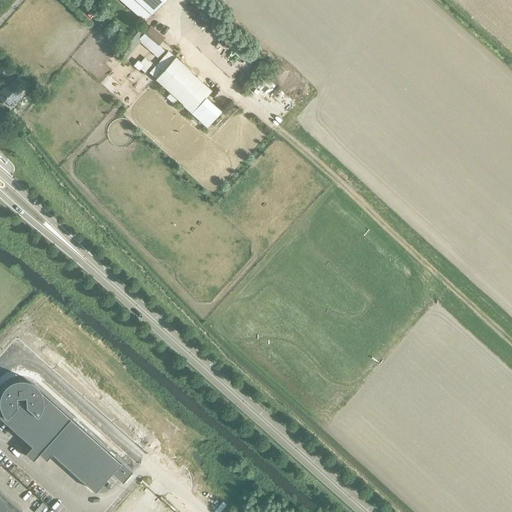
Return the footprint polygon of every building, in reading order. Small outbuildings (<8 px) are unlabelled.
[(120,0),(144,20),(145,20),(162,0),(120,0)] [(222,22),(214,31),(250,63),(258,53),(222,22)] [(150,26),(138,39),(152,51),(164,38),(150,26)] [(157,67),(160,70),(174,55),(170,52),(157,67)] [(145,55),(138,65),(145,71),(153,60),(145,55)] [(213,90),(175,56),(155,78),(171,92),(167,97),(173,103),(177,99),(193,112),(213,90)] [(18,93),(28,82),(19,74),(5,88),(3,87),(0,90),(0,99),(7,105),(13,99),(17,102),(21,96),(18,93)] [(98,109),(92,118),(98,122),(105,113),(98,109)] [(227,232),(233,222),(225,217),(219,227),(227,232)] [(8,384),(0,392),(0,416),(32,444),(25,452),(32,459),(38,452),(46,459),(51,452),(94,490),(113,470),(122,478),(129,469),(36,386),(32,383),(28,381),(24,380),(19,380),(14,381),(10,382),(8,384)] [(0,511),(21,511),(22,511),(0,492),(0,511)]
